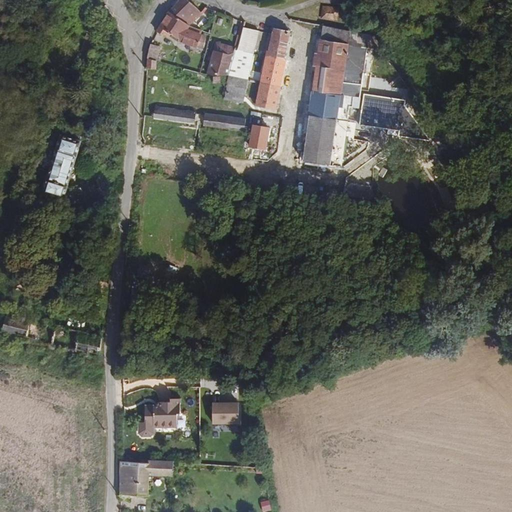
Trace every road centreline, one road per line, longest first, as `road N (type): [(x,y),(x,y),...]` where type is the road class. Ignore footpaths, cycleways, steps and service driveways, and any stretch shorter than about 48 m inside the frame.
road 1 (track): [(305,39),(287,156),(122,142)]
road 2 (residential): [(130,46),(111,318)]
road 3 (unclassified): [(111,318),(110,511)]
